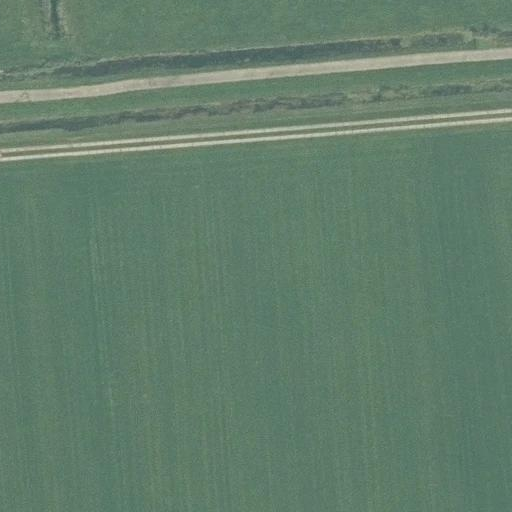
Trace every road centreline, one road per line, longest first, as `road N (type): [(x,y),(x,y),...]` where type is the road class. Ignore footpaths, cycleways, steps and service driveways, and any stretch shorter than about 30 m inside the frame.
road 1 (track): [(511,114),(0,159)]
road 2 (track): [(511,55),(0,94)]
